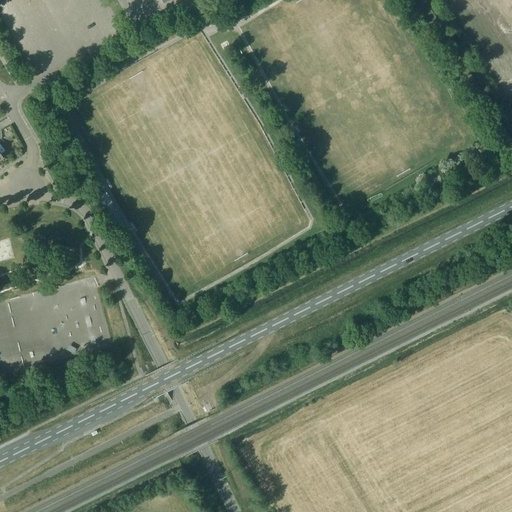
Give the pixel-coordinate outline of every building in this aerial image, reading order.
[(496,0),(494,0),(486,6),(489,11),(491,10),(497,20),(499,19),(511,10),(511,0),(506,0),(499,4),(496,0)] [(511,10),(499,19),(505,29),(511,24),(511,10)] [(236,12),(229,16),(233,23),(240,19),(236,12)] [(214,18),(209,14),(205,20),(210,24),(214,18)] [(107,189),(98,193),(117,230),(126,225),(107,189)]
